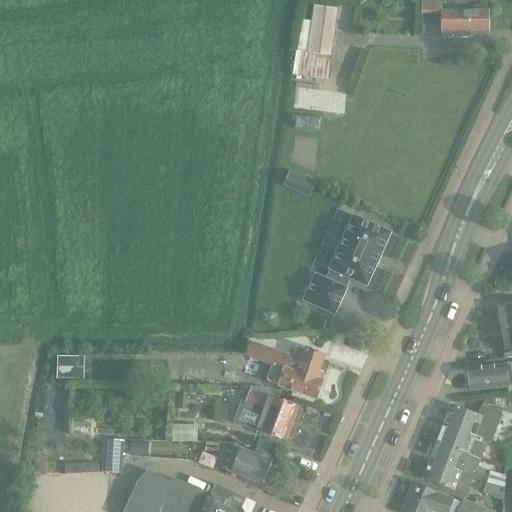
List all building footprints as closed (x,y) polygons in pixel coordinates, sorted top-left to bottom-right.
[(487,12),(442,11),(442,2),(422,2),(421,15),(442,16),(441,39),(469,40),(469,33),(487,34),(487,12)] [(302,21),(296,52),(292,75),(329,81),(331,70),(329,57),(330,57),(338,9),(313,6),(311,23),(302,21)] [(295,86),(293,111),(322,114),(325,89),(295,86)] [(290,172),(283,186),(292,190),(299,176),(290,172)] [(366,287),(391,234),(354,217),(325,280),(315,275),(303,301),(334,316),(346,289),(345,289),(350,280),(366,287)] [(511,306),(498,308),(501,331),(511,328),(511,306)] [(511,328),(501,331),(504,352),(505,352),(506,357),(511,356),(511,328)] [(270,368),(266,379),(268,383),(280,387),(316,399),(321,382),(320,382),(323,373),(319,372),(324,357),(305,350),(302,361),(250,343),(245,358),(272,367),(270,368)] [(58,358),(57,380),(74,380),(74,359),(58,358)] [(511,364),(469,369),(471,391),(511,386),(511,364)] [(268,400),(249,394),(244,409),(263,415),(257,432),(286,442),(298,409),(269,398),(268,400)] [(444,424),(490,442),(492,438),(497,425),(501,415),(481,407),(477,416),(451,406),(444,424)] [(437,443),(479,459),(485,444),(489,446),(490,442),(444,424),(437,443)] [(259,439),(254,454),(270,461),(276,445),(259,439)] [(123,474),(125,443),(106,442),(104,473),(123,474)] [(479,459),(437,443),(430,461),(472,477),(476,478),(478,475),(474,473),(479,459)] [(132,444),(131,457),(148,458),(148,445),(132,444)] [(262,485),(272,461),(270,461),(254,454),(241,449),(234,446),(228,462),(230,462),(227,471),(262,485)] [(465,494),(468,486),(469,486),(471,481),(475,482),(476,478),(472,477),(430,461),(423,480),(454,491),(454,490),(465,494)] [(490,471),(486,483),(482,493),(503,502),(503,488),(506,476),(490,471)] [(244,511),(243,510),(240,508),(245,498),(217,485),(212,496),(180,481),(173,482),(150,472),(133,509),(128,507),(126,511),(244,511)] [(447,511),(453,500),(415,484),(403,511),(429,511),(430,511),(431,511),(447,511)] [(492,511),(465,501),(460,511),(492,511)]
